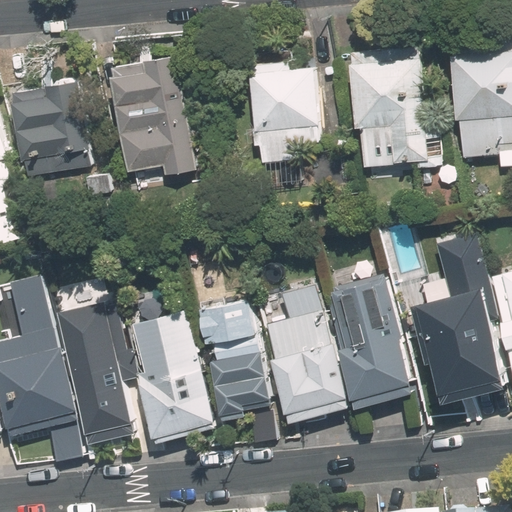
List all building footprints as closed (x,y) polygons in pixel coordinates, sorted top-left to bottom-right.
[(371,173),(386,173),(386,163),(431,162),(427,43),(355,46),(357,120),(370,120),(371,173)] [(465,117),(465,155),(511,155),(511,50),(453,51),(454,117),(465,117)] [(156,67),(117,72),(131,170),(169,164),(170,171),(203,167),(187,55),(155,59),(156,67)] [(262,143),(262,159),(319,159),(319,62),(257,63),(257,143),(262,143)] [(55,92),(23,96),(33,178),(103,169),(90,67),(53,72),(55,92)] [(3,90),(0,90),(0,231),(33,224),(3,90)] [(456,291),(422,300),(449,398),(511,380),(511,356),(477,230),(442,240),(456,291)] [(344,340),(360,408),(424,393),(393,262),(343,274),(358,337),(344,340)] [(511,270),(499,274),(511,321),(511,270)] [(89,446),(50,276),(17,283),(29,336),(1,342),(21,431),(53,423),(59,452),(89,446)] [(360,408),(344,340),(336,342),(321,279),(284,287),(291,317),(273,322),(297,423),(360,408)] [(149,360),(140,362),(119,291),(63,307),(105,456),(222,423),(189,305),(137,320),(149,360)] [(253,291),(206,301),(232,416),(279,405),(253,291)] [(0,432),(10,430),(0,382),(0,432)] [(415,511),(414,489),(384,491),(385,511),(415,511)]
